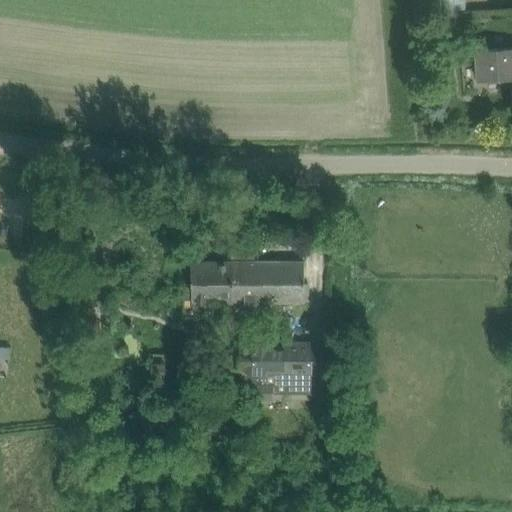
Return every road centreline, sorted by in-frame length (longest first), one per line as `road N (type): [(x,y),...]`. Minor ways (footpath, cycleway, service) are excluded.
road 1 (unclassified): [(0,145),(511,171)]
road 2 (track): [(335,163),(364,511)]
